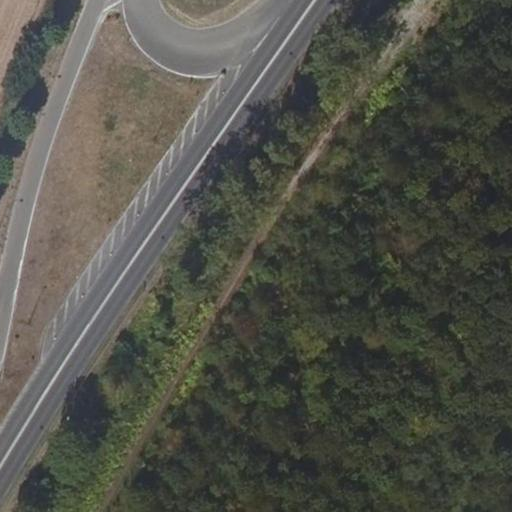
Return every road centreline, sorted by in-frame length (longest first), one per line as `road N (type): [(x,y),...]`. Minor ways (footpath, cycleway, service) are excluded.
road 1 (primary): [(0,467),(92,318),(314,0)]
road 2 (unclassified): [(97,0),(41,136),(0,313)]
road 3 (unclassified): [(290,0),(244,33),(191,50),(144,29),(134,0)]
